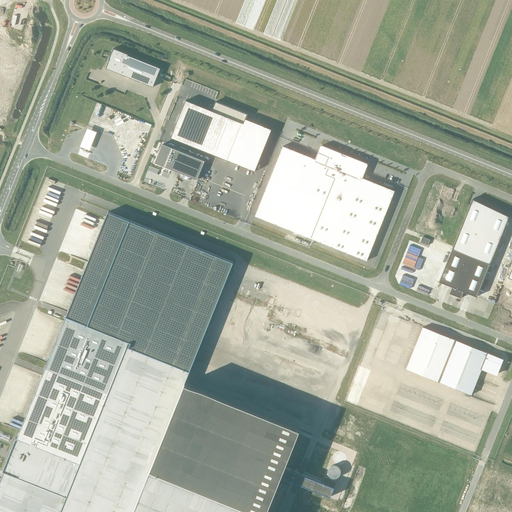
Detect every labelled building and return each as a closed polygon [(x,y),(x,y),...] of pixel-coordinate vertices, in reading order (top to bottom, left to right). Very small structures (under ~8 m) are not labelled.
[(160,68),(128,55),(128,54),(113,48),(110,56),(109,58),(109,59),(110,59),(106,68),(153,87),(160,68)] [(245,119),(247,114),(216,101),(212,111),(186,100),(171,138),(255,171),(272,129),(245,119)] [(98,131),(88,127),(81,145),(91,149),(98,131)] [(204,161),(162,144),(155,163),(197,180),(204,161)] [(283,146),(255,216),(367,261),(395,191),(362,178),(367,165),(366,163),(348,156),(346,157),(341,155),(340,153),(323,146),(320,147),(315,159),(283,146)] [(29,223),(29,224),(32,225),(33,222),(32,221),(33,218),(35,219),(49,218),(55,198),(57,198),(57,195),(58,191),(55,190),(55,187),(56,186),(55,186),(56,184),(52,184),(50,188),(50,182),(44,181),(33,217),(35,218),(31,218),(29,223)] [(471,202),(439,282),(452,287),(449,293),(461,298),(464,291),(476,297),(508,217),(471,202)] [(133,511),(150,469),(185,383),(233,262),(108,212),(17,438),(16,438),(3,471),(4,471),(0,481),(0,511),(133,511)] [(430,240),(422,237),(420,242),(428,245),(430,240)] [(511,266),(495,310),(511,317),(511,266)] [(488,353),(455,340),(423,327),(406,369),(438,382),(471,395),(481,369),(495,375),(502,359),(488,353)] [(300,429),(185,383),(150,469),(258,511),(266,511),(268,508),(279,481),(281,477),(330,496),(334,488),(336,482),(325,477),(323,482),(285,467),(300,429)] [(258,511),(150,469),(133,511),(258,511)]
